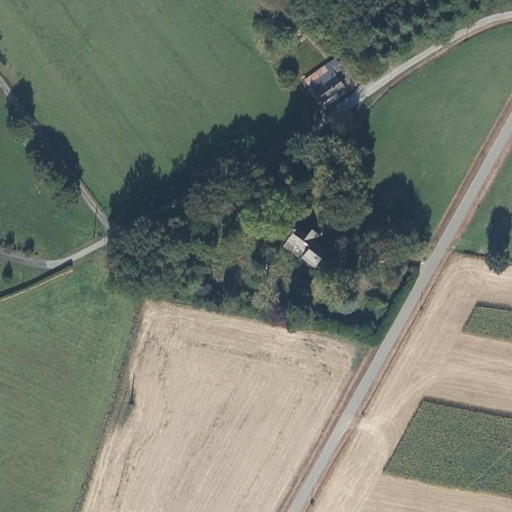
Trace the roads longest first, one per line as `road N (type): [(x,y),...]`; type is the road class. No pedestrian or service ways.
road 1 (unclassified): [(511,18),(489,19),(118,233),(0,80)]
road 2 (unclassified): [(293,511),(511,125)]
